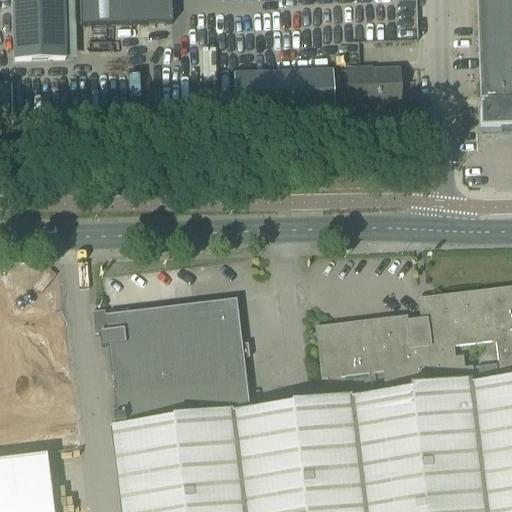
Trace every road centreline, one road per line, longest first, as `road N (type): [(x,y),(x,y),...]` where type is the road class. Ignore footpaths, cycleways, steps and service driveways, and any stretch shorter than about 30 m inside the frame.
road 1 (tertiary): [(444,232),(0,239)]
road 2 (unknown): [(76,238),(100,511)]
road 3 (unclassified): [(444,232),(436,0)]
